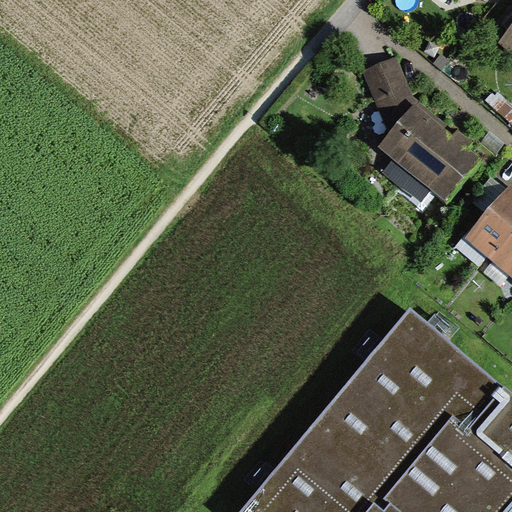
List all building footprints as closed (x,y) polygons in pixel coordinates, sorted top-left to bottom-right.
[(511,11),(505,20),(511,24),(496,40),(511,54),(511,11)] [(396,58),(362,72),(388,134),(378,145),(395,159),(385,171),(420,200),(431,188),(444,199),(478,158),(466,148),(470,143),(457,132),(453,137),(443,128),(446,124),(412,97),(396,58)] [(511,108),(502,100),(495,107),(511,120),(511,108)] [(511,235),(511,184),(511,183),(464,238),(491,260),(511,235)] [(511,235),(491,260),(511,278),(511,235)] [(511,511),(511,393),(411,309),(238,511),(511,511)]
